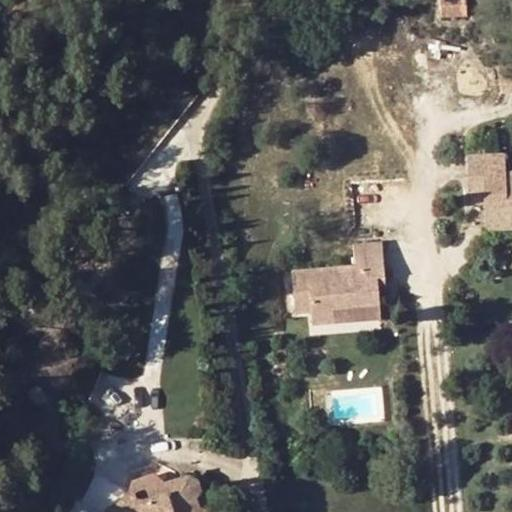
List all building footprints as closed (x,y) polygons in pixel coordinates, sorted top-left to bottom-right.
[(440,0),(442,20),(465,19),(464,0),(440,0)] [(502,99),(511,96),(511,71),(495,75),(498,86),(502,99)] [(511,221),(511,174),(506,174),(507,160),(466,160),(467,183),(484,183),(484,208),(486,221),(511,221)] [(467,183),(468,208),(484,208),(484,183),(467,183)] [(511,221),(486,221),(487,233),(511,232),(511,221)] [(385,276),(382,242),(355,244),(357,267),(293,273),(296,313),(312,312),(313,324),(337,323),(336,310),(379,306),(377,277),(385,276)] [(379,306),(336,310),(337,323),(381,319),(379,306)] [(39,405),(47,398),(37,386),(28,393),(39,405)] [(203,511),(202,505),(194,505),(191,493),(196,488),(189,470),(157,481),(153,476),(130,483),(128,493),(120,495),(120,500),(106,505),(105,507),(103,510),(102,511),(203,511)]
